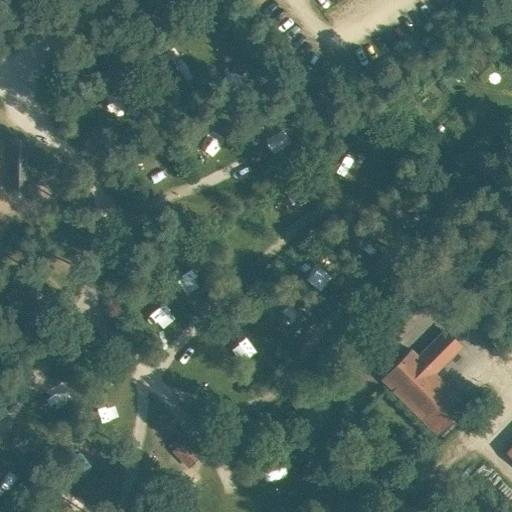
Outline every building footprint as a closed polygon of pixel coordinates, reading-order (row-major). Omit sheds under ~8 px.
[(473,66),(486,75),(496,60),(483,51),(473,66)] [(27,138),(12,138),(5,158),(8,195),(25,196),(33,158),(27,138)] [(382,378),(437,433),(465,405),(433,373),(461,345),(445,328),(418,355),(412,348),(382,378)] [(295,416),(322,437),(344,410),(317,388),(295,416)] [(176,450),(190,469),(205,458),(192,439),(176,450)]
